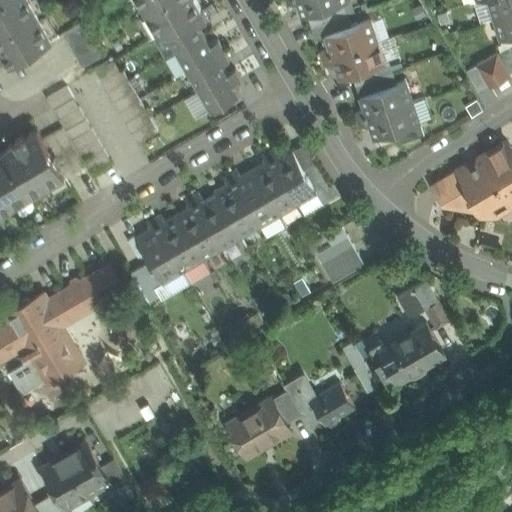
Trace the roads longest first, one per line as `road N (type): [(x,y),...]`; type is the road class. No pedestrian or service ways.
road 1 (residential): [(299,88),(90,208),(68,242),(0,282)]
road 2 (residential): [(278,511),(281,501),(486,375)]
road 3 (residential): [(0,462),(170,364)]
road 4 (residential): [(377,202),(430,154),(511,105)]
road 5 (residential): [(377,202),(403,233),(445,260),(503,280)]
road 6 (residential): [(299,88),(346,171),(377,202)]
road 7 (residential): [(511,433),(468,485),(420,511)]
